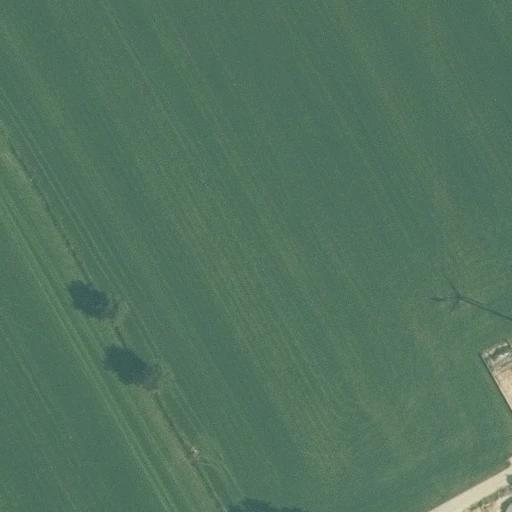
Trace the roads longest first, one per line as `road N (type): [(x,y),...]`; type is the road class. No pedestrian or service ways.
road 1 (track): [(0,196),(177,511)]
road 2 (track): [(344,15),(511,321)]
